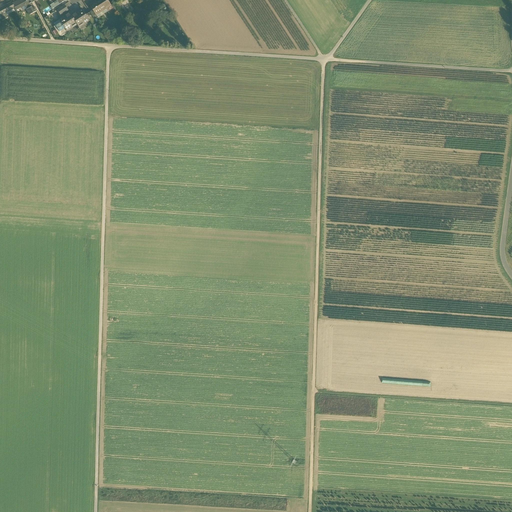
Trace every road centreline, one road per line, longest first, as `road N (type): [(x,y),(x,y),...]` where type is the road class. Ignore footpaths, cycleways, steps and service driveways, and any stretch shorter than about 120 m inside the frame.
road 1 (track): [(108,45),(95,511)]
road 2 (track): [(0,38),(323,59),(371,0)]
road 3 (track): [(323,59),(315,365)]
road 4 (track): [(511,404),(313,391)]
road 5 (unclassified): [(323,59),(511,71)]
road 6 (track): [(310,511),(315,365)]
